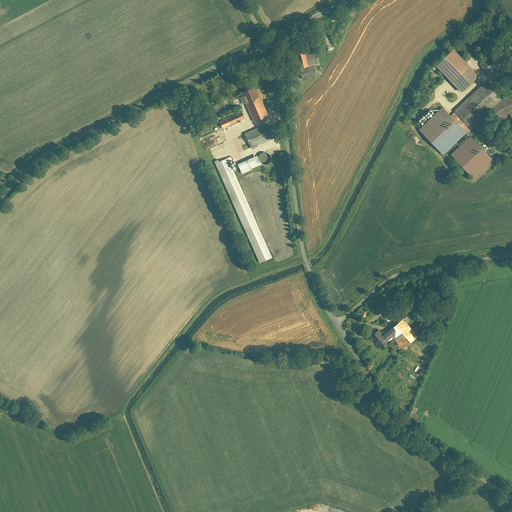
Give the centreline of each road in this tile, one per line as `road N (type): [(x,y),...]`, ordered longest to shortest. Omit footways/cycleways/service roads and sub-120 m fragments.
road 1 (unclassified): [(511,496),(389,419),(313,282),(265,43)]
road 2 (unclassified): [(265,43),(58,146),(0,200)]
road 3 (track): [(336,323),(394,276),(511,255)]
